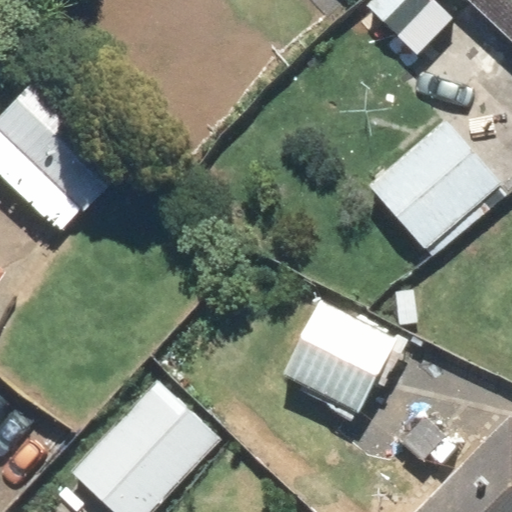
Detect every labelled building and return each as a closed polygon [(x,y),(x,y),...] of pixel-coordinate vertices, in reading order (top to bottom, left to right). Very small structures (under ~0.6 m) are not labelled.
[(436,9),(427,0),(374,0),(364,11),(401,46),(436,9)] [(511,0),(461,0),(474,12),(435,54),(491,106),(466,132),(511,175),(511,0)] [(116,168),(30,81),(0,109),(0,181),(51,233),(116,168)] [(499,193),(443,125),(366,190),(422,258),(499,193)] [(393,346),(317,308),(281,378),(357,417),(393,346)] [(153,511),(218,442),(154,384),(68,477),(106,511),(153,511)] [(511,511),(511,422),(507,417),(413,511),(511,511)]
